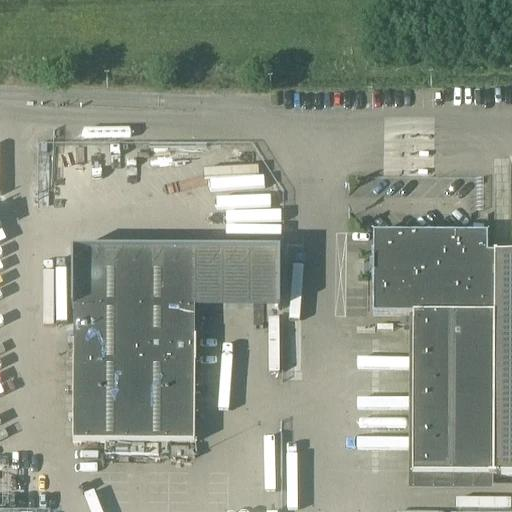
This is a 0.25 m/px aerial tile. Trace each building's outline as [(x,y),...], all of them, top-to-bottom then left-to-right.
[(281,190),(233,143),(213,163),(195,146),(186,154),(176,145),(166,154),(163,151),(154,161),(193,199),(204,189),(214,198),(223,188),(242,207),(262,186),(273,198),(281,190)] [(173,199),(181,192),(143,152),(135,159),(173,199)] [(159,193),(121,153),(114,159),(152,199),(159,193)] [(373,235),(373,317),(409,317),(409,332),(409,352),(408,492),(492,493),(492,479),(498,479),(498,477),(511,477),(511,255),(497,256),(497,254),(493,254),(493,255),(487,255),(487,236),(373,235)] [(74,251),(73,443),(194,444),(195,252),(74,251)] [(330,373),(362,372),(361,341),(330,341),(330,373)] [(372,342),(372,352),(394,354),(395,343),(372,342)] [(374,363),(374,372),(394,372),(394,364),(374,363)] [(371,443),(371,471),(393,471),(394,443),(371,443)]
